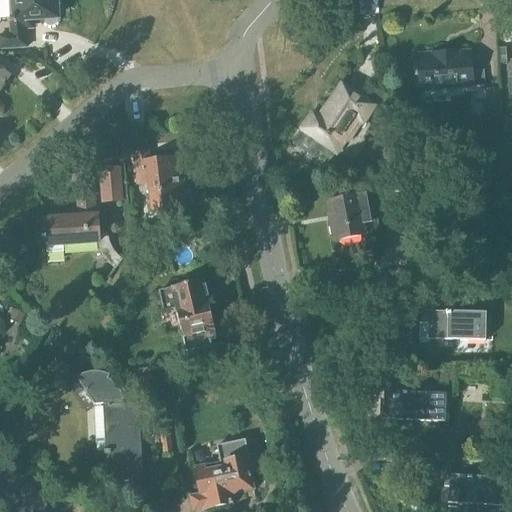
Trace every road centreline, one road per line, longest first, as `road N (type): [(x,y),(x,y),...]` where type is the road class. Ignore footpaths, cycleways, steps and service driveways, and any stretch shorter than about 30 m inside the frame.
road 1 (residential): [(344,511),(301,389),(260,214),(238,69)]
road 2 (residential): [(0,188),(137,79),(238,69)]
